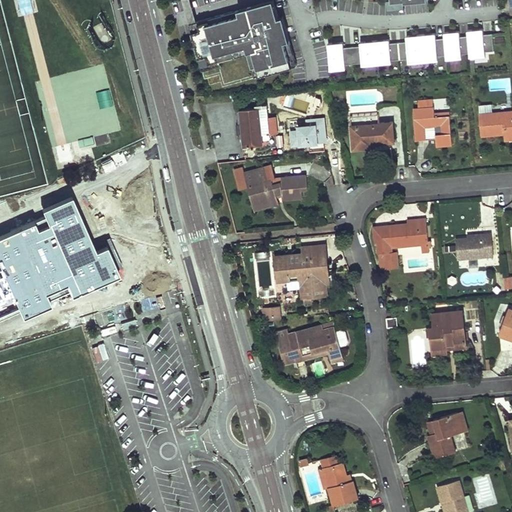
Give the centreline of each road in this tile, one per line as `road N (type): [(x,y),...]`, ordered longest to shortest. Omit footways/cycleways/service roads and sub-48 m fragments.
road 1 (tertiary): [(124,0),(220,375),(220,409)]
road 2 (tertiary): [(265,394),(235,313),(150,0)]
road 3 (residential): [(376,393),(374,308),(354,238),(361,203)]
road 4 (residential): [(361,203),(382,192),(511,180)]
road 5 (residential): [(300,25),(447,18)]
road 6 (residential): [(376,393),(511,386)]
